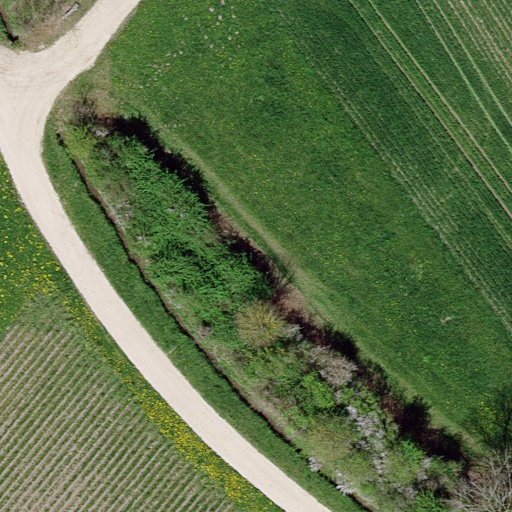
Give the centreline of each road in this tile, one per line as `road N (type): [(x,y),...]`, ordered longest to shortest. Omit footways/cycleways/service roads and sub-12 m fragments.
road 1 (track): [(1,107),(50,221),(104,301),(182,398),(311,511)]
road 2 (track): [(105,0),(1,107)]
